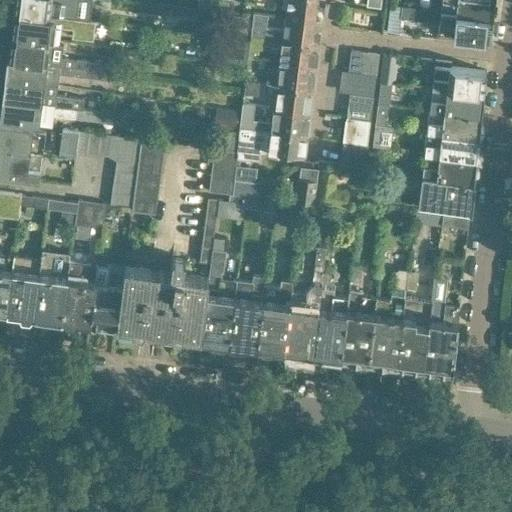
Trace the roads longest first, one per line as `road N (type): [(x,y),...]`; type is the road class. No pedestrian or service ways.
road 1 (tertiary): [(465,430),(0,364)]
road 2 (residential): [(465,430),(508,57)]
road 3 (residential): [(508,57),(327,39)]
